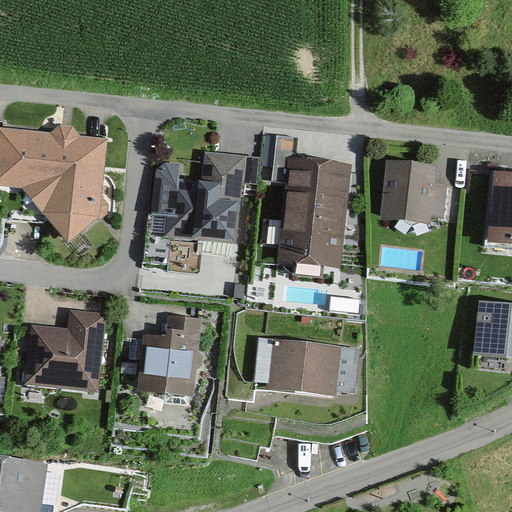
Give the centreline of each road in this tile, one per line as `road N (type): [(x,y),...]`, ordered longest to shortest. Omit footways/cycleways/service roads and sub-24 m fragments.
road 1 (residential): [(147,108),(511,145)]
road 2 (residential): [(0,271),(94,280),(124,263),(147,108)]
road 3 (residential): [(511,413),(250,511)]
road 4 (residential): [(0,94),(147,108)]
road 5 (track): [(362,0),(364,128)]
